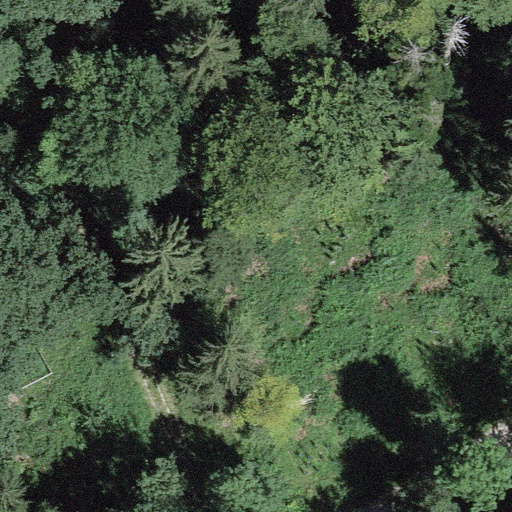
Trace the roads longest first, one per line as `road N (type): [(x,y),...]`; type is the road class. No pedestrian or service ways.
road 1 (track): [(16,0),(182,463),(191,511)]
road 2 (track): [(511,400),(342,511)]
